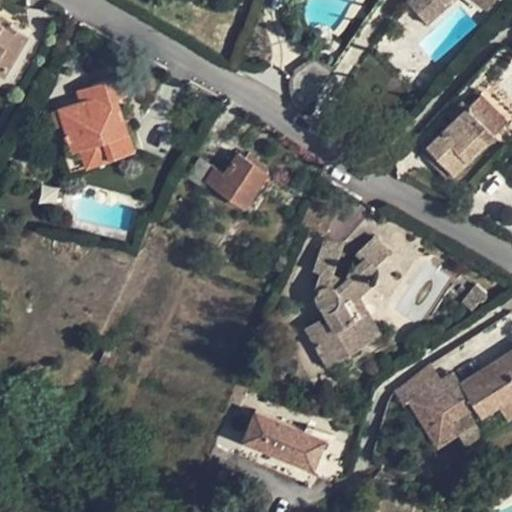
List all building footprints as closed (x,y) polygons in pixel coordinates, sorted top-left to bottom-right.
[(409,0),(408,1),(428,22),(452,0),(475,0),(486,8),(491,0),(409,0)] [(0,17),(1,16),(0,15),(0,71),(4,73),(28,32),(9,21),(5,28),(0,25),(0,17)] [(9,21),(1,16),(0,17),(0,25),(5,28),(9,21)] [(65,124),(74,151),(65,153),(72,171),(136,149),(117,96),(126,92),(121,75),(92,84),(96,96),(82,101),(60,109),(65,124)] [(92,84),(78,89),(82,101),(96,96),(92,84)] [(511,115),(511,109),(489,87),(423,151),(437,164),(441,159),(454,173),(511,115)] [(65,124),(60,109),(52,111),(57,126),(65,124)] [(511,148),(499,161),(511,174),(511,148)] [(225,173),(215,167),(207,180),(246,206),(268,172),(238,152),(225,173)] [(215,167),(201,158),(189,177),(203,186),(207,180),(215,167)] [(454,173),(441,159),(437,164),(449,177),(454,173)] [(339,205),(315,194),(302,223),(327,233),(339,205)] [(320,317),(307,325),(329,365),(335,362),(331,356),(346,348),(349,353),(368,342),(354,318),(360,315),(352,301),(358,294),(370,283),(364,276),(391,253),(374,236),(357,251),(364,259),(335,287),(329,285),(332,276),(320,272),(314,290),(317,292),(315,294),(315,297),(328,318),(324,324),(320,317)] [(332,276),(343,245),(324,238),(313,269),(320,272),(332,276)] [(488,293),(477,284),(463,301),(473,308),(480,300),(483,299),(486,298),(487,295),(489,294),(488,293)] [(354,318),(368,342),(381,334),(358,294),(352,301),(360,315),(354,318)] [(103,365),(113,369),(121,351),(111,347),(103,365)] [(331,356),(335,362),(349,353),(346,348),(331,356)] [(511,356),(511,349),(503,355),(506,361),(511,356)] [(442,379),(408,401),(436,445),(459,431),(452,421),(468,412),(476,406),(481,414),(499,403),(503,409),(511,402),(511,356),(506,361),(503,355),(461,382),(449,389),(442,379)] [(442,379),(431,363),(394,390),(403,404),(408,401),(442,379)] [(454,371),(442,379),(449,389),(461,382),(454,371)] [(511,414),(511,402),(503,409),(507,418),(511,414)] [(482,434),(468,412),(452,421),(459,431),(467,444),(482,434)] [(259,414),(247,441),(316,471),(328,443),(259,414)]
